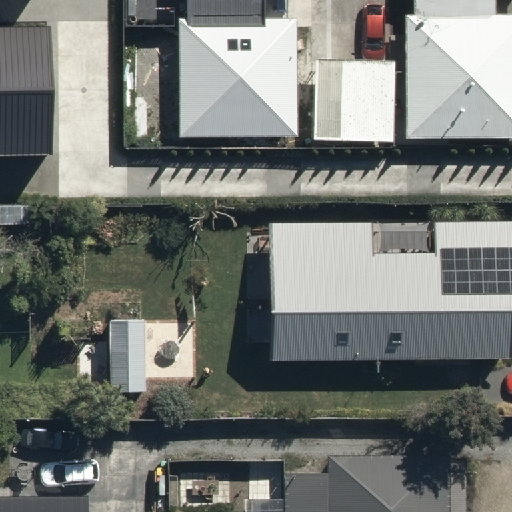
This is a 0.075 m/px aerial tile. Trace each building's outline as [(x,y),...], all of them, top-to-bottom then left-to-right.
[(89,0),(58,0),(58,22),(89,23),(89,0)] [(183,0),(183,15),(172,15),(172,138),(296,138),(296,17),(262,17),(261,0),(183,0)] [(412,0),(412,13),(401,13),(401,138),(511,137),(511,13),(492,13),(492,0),(412,0)] [(50,29),(0,28),(0,150),(50,150),(50,29)] [(391,59),(313,59),(313,140),(391,140),(391,59)] [(506,227),(266,227),(266,359),(506,359),(506,227)] [(145,318),(105,318),(105,393),(145,393),(145,318)] [(279,471),(279,511),(459,511),(459,452),(320,453),(320,471),(279,471)] [(0,495),(0,511),(164,511),(165,510),(84,510),(84,495),(0,495)]
